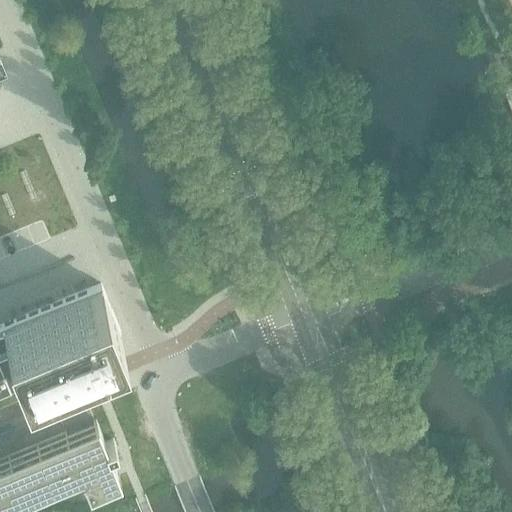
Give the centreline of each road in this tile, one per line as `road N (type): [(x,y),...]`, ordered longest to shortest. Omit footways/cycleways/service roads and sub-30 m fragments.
road 1 (unclassified): [(168,382),(3,0)]
road 2 (unclassified): [(317,314),(511,239)]
road 3 (secondary): [(317,314),(265,186),(242,155)]
road 4 (secondary): [(242,155),(246,193),(298,321)]
road 5 (secondary): [(242,155),(179,0)]
road 6 (unclassified): [(168,382),(182,368),(298,321)]
road 7 (unclassified): [(200,511),(161,403),(168,382)]
road 8 (secondary): [(298,321),(339,418),(358,434)]
road 9 (secondary): [(358,434),(357,411),(317,314)]
